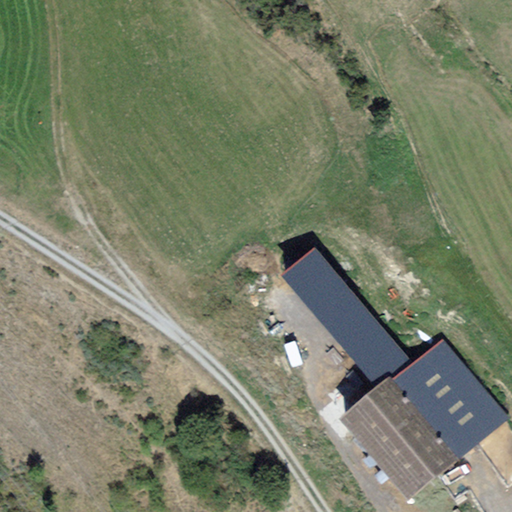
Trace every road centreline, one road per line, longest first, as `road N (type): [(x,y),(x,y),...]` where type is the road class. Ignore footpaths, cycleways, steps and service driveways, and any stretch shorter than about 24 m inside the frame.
road 1 (track): [(329,511),(201,353),(0,215)]
road 2 (track): [(162,323),(167,316),(107,249),(66,181),(45,0)]
